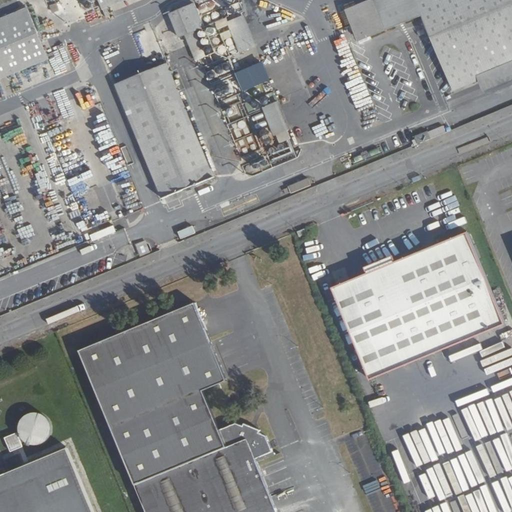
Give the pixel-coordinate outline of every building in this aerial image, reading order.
[(193,0),(183,0),(173,4),(176,11),(194,3),(193,0)] [(511,0),(381,0),(376,2),(375,0),(349,11),(360,39),(424,12),(457,90),(480,80),(511,67),(511,0)] [(170,13),(179,37),(185,34),(195,30),(204,27),(194,3),(176,11),(170,13)] [(0,77),(49,57),(28,6),(0,17),(0,77)] [(254,46),(242,16),(228,22),(240,52),(254,46)] [(214,20),(215,29),(226,27),(225,19),(214,20)] [(185,34),(195,60),(200,58),(206,56),(195,30),(185,34)] [(118,82),(167,197),(216,177),(168,63),(118,82)] [(511,67),(480,80),(486,93),(511,82),(511,67)] [(217,98),(232,94),(229,84),(214,89),(217,98)] [(291,127),(280,100),(264,106),(279,141),(291,136),(288,128),(291,127)] [(92,240),(113,231),(111,226),(90,235),(92,240)] [(506,324),(468,232),(333,288),(371,380),(506,324)] [(146,242),(136,243),(137,254),(147,253),(146,242)] [(136,484),(226,447),(220,431),(204,391),(228,381),(196,303),(80,350),(136,484)] [(12,420),(17,432),(2,437),(8,453),(50,437),(41,410),(12,420)] [(136,484),(147,511),(276,511),(255,460),(272,453),(264,436),(257,433),(258,431),(242,424),(241,426),(236,424),(220,431),(226,447),(136,484)] [(0,476),(0,511),(93,511),(68,449),(0,476)]
